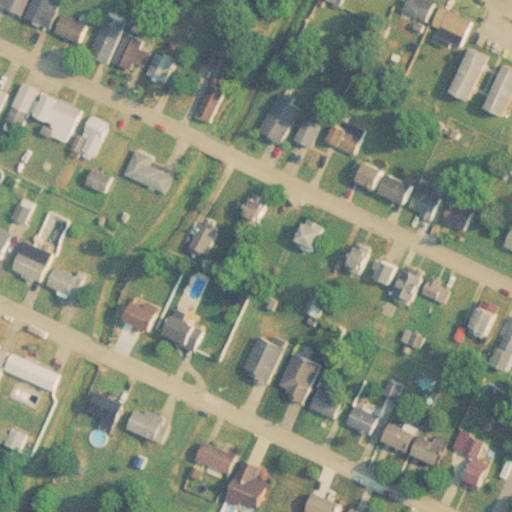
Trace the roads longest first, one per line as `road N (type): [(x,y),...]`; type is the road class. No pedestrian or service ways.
road 1 (residential): [(92,354),(453,511)]
road 2 (residential): [(226,147),(511,284)]
road 3 (residential): [(0,41),(217,143)]
